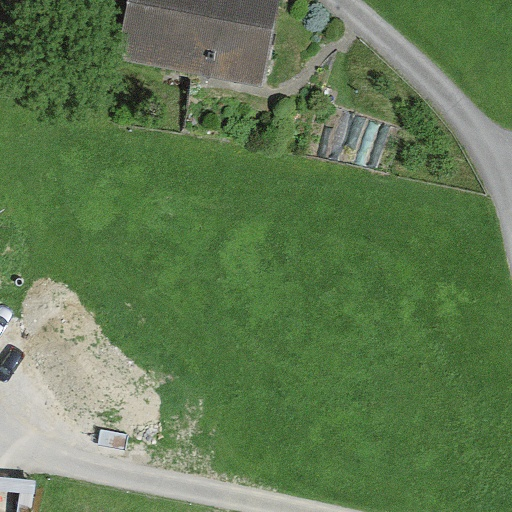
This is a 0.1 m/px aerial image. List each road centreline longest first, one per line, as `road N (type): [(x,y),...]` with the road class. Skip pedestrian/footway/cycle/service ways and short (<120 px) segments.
road 1 (track): [(0,453),(300,511)]
road 2 (residential): [(333,0),(435,85),(510,166)]
